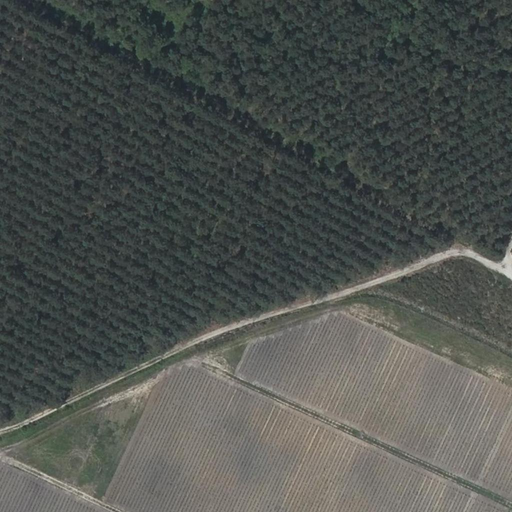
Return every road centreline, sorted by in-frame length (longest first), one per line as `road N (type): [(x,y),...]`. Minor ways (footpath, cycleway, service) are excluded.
road 1 (track): [(0,451),(185,363),(511,509)]
road 2 (track): [(501,267),(24,0)]
